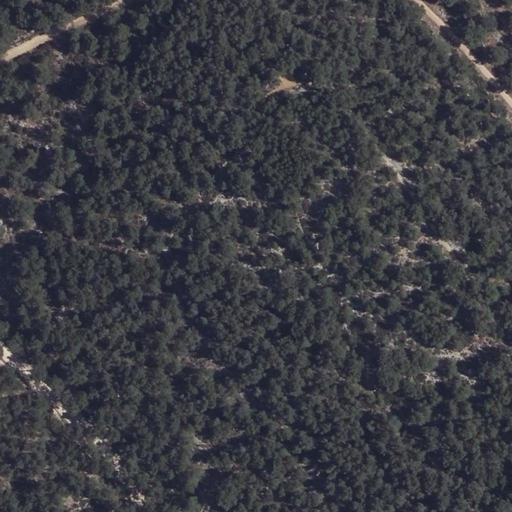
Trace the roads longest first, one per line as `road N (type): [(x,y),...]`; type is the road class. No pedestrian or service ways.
road 1 (track): [(336,92),(511,337)]
road 2 (track): [(0,346),(109,449),(146,511)]
road 3 (track): [(415,0),(511,102)]
road 4 (track): [(0,59),(124,0)]
